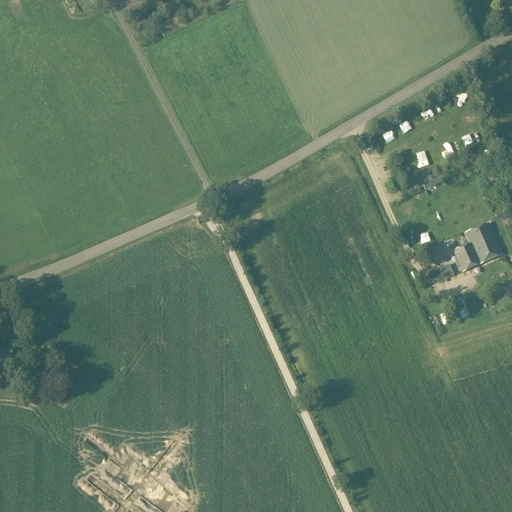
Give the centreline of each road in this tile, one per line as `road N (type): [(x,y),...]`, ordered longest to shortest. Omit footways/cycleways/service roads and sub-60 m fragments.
road 1 (tertiary): [(511,33),(224,194),(0,289)]
road 2 (track): [(207,201),(349,511)]
